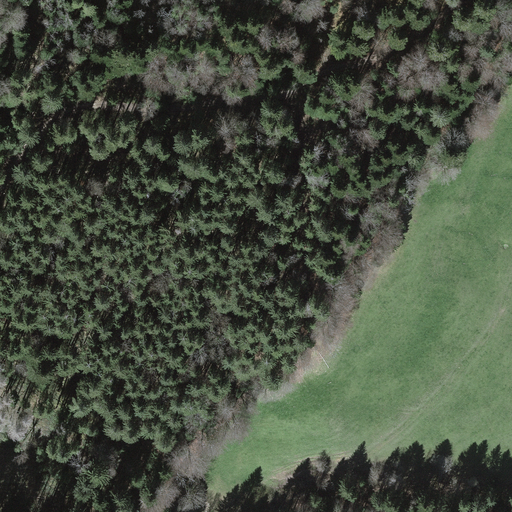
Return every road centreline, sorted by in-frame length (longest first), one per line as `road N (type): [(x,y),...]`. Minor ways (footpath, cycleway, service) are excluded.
road 1 (track): [(0,174),(54,131),(164,109),(266,104),(354,71),(488,0)]
road 2 (track): [(511,271),(471,344),(307,494)]
